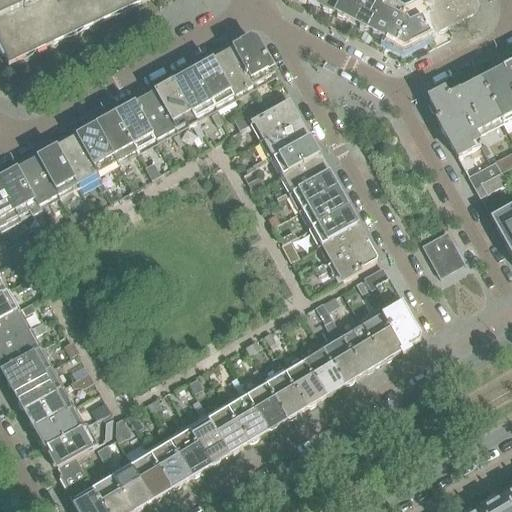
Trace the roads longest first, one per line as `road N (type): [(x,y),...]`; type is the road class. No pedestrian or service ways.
road 1 (residential): [(275,26),(462,371)]
road 2 (residential): [(6,151),(258,4)]
road 3 (tertiary): [(462,371),(224,511)]
road 4 (residential): [(511,299),(393,92)]
road 5 (tertiary): [(374,511),(511,429)]
road 6 (residential): [(393,92),(275,26)]
road 7 (residential): [(393,92),(511,31)]
